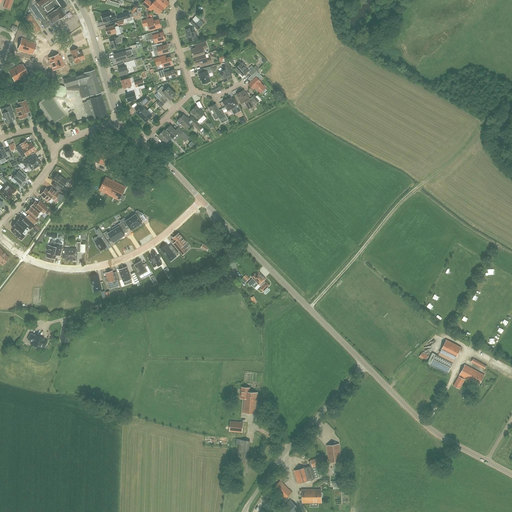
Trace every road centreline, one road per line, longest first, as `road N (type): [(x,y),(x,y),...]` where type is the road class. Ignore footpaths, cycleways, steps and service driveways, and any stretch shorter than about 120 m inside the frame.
road 1 (track): [(308,308),(397,204),(483,125)]
road 2 (tertiary): [(364,364),(202,200)]
road 3 (residential): [(202,200),(140,250),(84,268),(46,265),(0,238)]
road 4 (unclassified): [(244,511),(289,445),(364,364)]
road 5 (tertiary): [(511,474),(432,431),(364,364)]
road 6 (tertiary): [(118,119),(77,0)]
